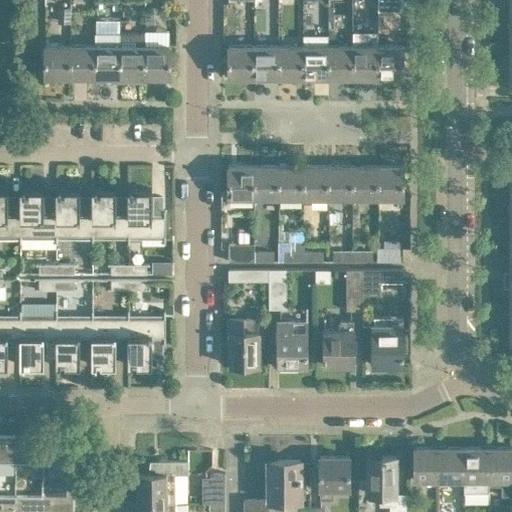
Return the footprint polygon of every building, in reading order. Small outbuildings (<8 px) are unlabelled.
[(61,0),(62,8),(70,8),(70,0),(61,0)] [(378,0),(378,10),(403,10),(403,0),(378,0)] [(111,76),(120,76),(120,44),(120,32),(95,32),(95,44),(95,76),(96,76),(96,81),(111,81),(111,76)] [(328,33),(304,32),(304,44),(304,76),(328,76),(328,44),(328,33)] [(45,76),(70,76),(71,44),(45,43),(45,76)] [(71,44),(70,76),(95,76),(95,44),(71,44)] [(120,44),(120,76),(121,76),(121,81),(136,81),(136,76),(145,76),(145,44),(120,44)] [(170,76),(170,44),(145,44),(145,76),(170,76)] [(228,76),(254,76),(254,44),(228,44),(228,76)] [(254,44),(254,76),(278,76),(278,44),(254,44)] [(304,44),(278,44),(278,76),(304,76),(304,44)] [(353,44),(328,44),(328,76),(353,76),(353,44)] [(353,76),(378,76),(378,44),(353,44),(353,76)] [(403,76),(403,44),(378,44),(378,76),(403,76)] [(228,164),(228,196),(254,196),(254,164),(228,164)] [(278,196),(278,164),(254,164),(254,196),(278,196)] [(303,164),(278,164),(278,196),(303,196),(303,164)] [(328,164),(303,164),(303,196),(328,196),(328,164)] [(328,164),(328,196),(353,196),(353,164),(328,164)] [(378,164),(353,164),(353,196),(378,196),(378,164)] [(403,196),(403,164),(378,164),(378,196),(403,196)] [(8,187),(0,187),(0,234),(20,234),(20,241),(21,241),(21,216),(20,216),(8,216),(8,187)] [(20,216),(21,216),(21,241),(21,234),(56,234),(56,241),(57,241),(57,216),(56,216),(44,216),(44,187),(20,187),(20,216)] [(56,216),(57,216),(57,241),(57,234),(92,234),(92,241),(93,241),(93,216),(92,216),(80,216),(80,187),(56,187),(56,216)] [(116,187),(92,187),(92,216),(93,216),(93,241),(93,234),(128,234),(128,242),(129,242),(129,216),(128,216),(116,216),(116,187)] [(128,216),(129,216),(129,242),(129,234),(164,235),(164,242),(165,242),(165,209),(164,209),(164,216),(152,216),(152,187),(128,187),(128,216)] [(399,239),(383,239),(383,246),(378,246),(377,259),(403,259),(403,247),(399,247),(399,239)] [(285,250),(285,259),(304,259),(304,250),(302,250),(302,241),(289,241),(289,250),(285,250)] [(254,260),(254,250),(254,242),(229,242),(229,247),(228,247),(228,260),(254,260)] [(273,259),(273,250),(254,250),(254,260),(273,259)] [(323,250),(304,250),(304,259),(323,259),(323,250)] [(334,250),(334,259),(353,259),(353,250),(334,250)] [(372,250),(353,250),(353,259),(372,259),(372,250)] [(39,263),(39,272),(57,272),(57,263),(36,263),(36,264),(37,264),(37,263),(39,263)] [(77,264),(77,263),(57,263),(57,272),(74,272),(74,263),(76,263),(76,264),(77,264)] [(111,272),(129,272),(129,263),(108,263),(108,264),(109,264),(109,263),(111,263),(111,272)] [(149,263),(129,263),(129,272),(146,272),(146,263),(148,263),(148,264),(149,264),(149,263)] [(228,280),(269,279),(270,268),(228,268),(228,280)] [(270,268),(269,279),(269,308),(287,308),(287,268),(270,268)] [(362,268),(346,268),(346,308),(350,308),(350,309),(362,309),(363,293),(362,268)] [(403,268),(362,268),(363,293),(381,293),(381,281),(403,280),(403,268)] [(36,288),(57,288),(57,278),(39,278),(39,288),(37,288),(37,287),(36,287),(36,288)] [(74,288),(74,278),(57,278),(57,288),(77,288),(77,287),(76,287),(76,288),(74,288)] [(108,287),(108,288),(129,288),(129,278),(111,278),(111,288),(109,288),(109,287),(108,287)] [(146,278),(129,278),(129,288),(149,288),(149,287),(148,287),(148,288),(146,288),(146,278)] [(8,335),(20,335),(21,335),(21,309),(20,309),(20,316),(0,315),(0,363),(8,363),(8,335)] [(44,363),(44,335),(56,335),(57,335),(57,309),(56,309),(56,316),(21,316),(21,309),(21,335),(20,335),(20,363),(44,363)] [(80,363),(80,335),(92,335),(93,335),(93,309),(92,309),(92,316),(57,316),(57,309),(57,335),(56,335),(56,363),(80,363)] [(116,335),(128,335),(129,335),(129,309),(128,309),(128,316),(93,316),(93,309),(93,335),(92,335),(92,363),(116,363),(116,335)] [(129,309),(129,335),(128,335),(128,363),(152,363),(152,335),(164,335),(164,342),(165,342),(165,309),(164,309),(164,316),(129,316),(129,309)] [(259,364),(259,344),(259,330),(244,330),(244,316),(229,316),(229,339),(230,339),(230,364),(259,364)] [(403,363),(403,324),(402,324),(402,316),(375,316),(375,324),(373,324),(373,363),(403,363)] [(340,327),(323,327),(323,353),(323,357),(325,357),(324,363),(354,363),(354,318),(340,318),(340,327)] [(278,364),(307,364),(307,319),(278,319),(278,364)] [(0,458),(15,459),(15,435),(0,434),(0,458)] [(42,495),(93,495),(93,494),(73,495),(74,436),(93,436),(93,435),(15,435),(15,459),(47,459),(47,479),(42,479),(42,495)] [(501,483),(501,493),(511,493),(511,445),(488,446),(488,478),(488,483),(501,483)] [(413,446),(413,478),(438,478),(438,446),(413,446)] [(438,478),(463,478),(463,446),(438,446),(438,478)] [(463,492),(489,492),(488,483),(488,478),(488,446),(463,446),(463,478),(463,492)] [(349,455),(319,455),(319,486),(322,486),(322,497),(335,497),(335,486),(349,486),(349,455)] [(390,505),(389,511),(406,511),(406,495),(396,495),(396,455),(381,455),(381,457),(368,457),(369,493),(381,493),(381,505),(390,505)] [(149,472),(138,472),(138,501),(175,501),(175,473),(188,473),(188,459),(159,459),(159,465),(149,465),(149,472)] [(268,459),(268,498),(244,498),(244,511),(281,511),(281,499),(300,499),(300,459),(268,459)] [(202,502),(208,502),(225,502),(225,472),(211,472),(211,481),(202,480),(202,502)] [(0,511),(15,511),(15,495),(0,494),(0,511)] [(93,495),(42,495),(15,495),(15,511),(73,511),(73,496),(93,496),(93,495)] [(175,511),(175,501),(138,501),(138,511),(175,511)]
